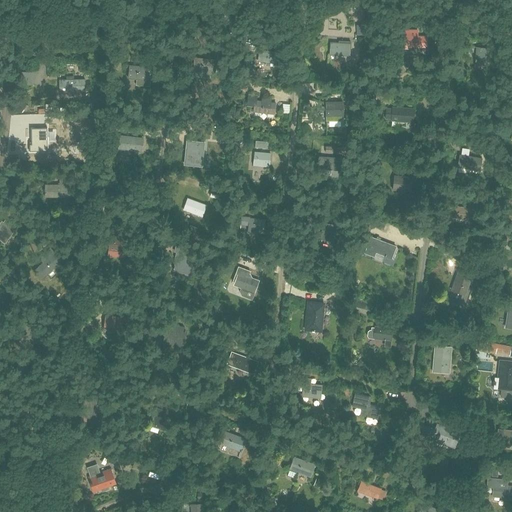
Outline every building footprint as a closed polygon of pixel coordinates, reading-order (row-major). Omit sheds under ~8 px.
[(405,30),(405,48),(409,48),(409,54),(420,55),(421,50),(426,50),(426,49),(427,49),(427,37),(416,36),(416,34),(418,34),(418,30),(405,30)] [(331,42),(330,55),(350,56),(351,44),(351,42),(339,41),(339,43),(331,42)] [(118,47),(113,55),(118,59),(123,50),(118,47)] [(476,47),(475,65),(491,66),(493,48),(476,47)] [(260,51),(259,61),(266,62),(266,65),(270,66),(271,62),(279,63),(280,53),(260,51)] [(119,57),(113,67),(118,70),(124,60),(119,57)] [(194,58),(193,70),(215,72),(216,60),(194,58)] [(129,66),(128,78),(150,79),(151,68),(129,66)] [(70,79),(59,80),(60,92),(69,92),(69,91),(71,91),(71,96),(77,95),(77,92),(85,92),(85,79),(74,79),(74,77),(70,77),(70,79)] [(370,88),(370,98),(384,98),(384,88),(370,88)] [(249,95),(247,105),(255,106),(254,111),(274,114),(276,104),(270,103),(270,99),(262,98),(262,102),(256,101),(256,96),(249,95)] [(22,102),(16,110),(21,113),(26,105),(22,102)] [(343,102),(326,102),(326,121),(343,120),(343,102)] [(387,108),(386,119),(392,119),(392,121),(392,126),(398,126),(399,121),(412,122),(413,122),(414,109),(413,109),(406,109),(406,110),(403,110),(403,108),(393,107),(393,109),(387,108)] [(111,115),(106,118),(111,127),(117,124),(111,115)] [(25,145),(25,153),(44,153),(44,129),(27,129),(27,145),(25,145)] [(121,136),(119,148),(131,150),(131,151),(133,151),(133,150),(142,151),(143,139),(121,136)] [(187,141),(185,164),(202,166),(204,146),(200,145),(200,142),(187,141)] [(255,152),(254,165),(269,167),(271,154),(255,152)] [(459,155),(458,167),(480,170),(481,158),(459,155)] [(319,157),(318,169),(340,170),(341,158),(319,157)] [(394,175),(393,190),(411,192),(412,177),(394,175)] [(45,185),(45,197),(71,197),(71,185),(45,185)] [(212,185),(211,191),(221,193),(222,188),(212,185)] [(95,199),(93,205),(103,208),(105,202),(95,199)] [(188,199),(184,210),(202,216),(206,205),(188,199)] [(451,206),(449,216),(470,219),(472,209),(451,206)] [(242,217),(241,224),(249,225),(249,231),(264,233),(266,220),(250,219),(250,218),(242,217)] [(377,220),(374,226),(384,230),(386,224),(377,220)] [(0,240),(4,244),(17,227),(14,224),(10,229),(1,222),(0,223),(0,240)] [(321,223),(321,227),(323,227),(321,239),(334,241),(336,225),(321,223)] [(110,236),(109,250),(126,252),(127,245),(128,245),(128,241),(127,241),(127,238),(110,236)] [(371,237),(365,253),(374,256),(376,252),(385,256),(386,257),(386,256),(392,258),(396,246),(371,237)] [(45,261),(34,271),(41,278),(62,260),(50,248),(41,257),(45,261)] [(174,266),(173,269),(174,269),(186,272),(185,273),(193,275),(196,264),(185,261),(189,249),(186,248),(185,254),(177,252),(175,258),(176,259),(174,266)] [(239,267),(233,282),(235,282),(234,285),(255,292),(259,281),(252,278),(251,278),(250,275),(249,275),(250,271),(239,267)] [(456,277),(452,290),(465,295),(472,274),(459,270),(457,274),(456,277)] [(307,310),(305,330),(312,331),(312,333),(314,333),(314,331),(321,332),(324,304),(315,303),(315,308),(314,308),(312,309),(312,310),(307,310)] [(105,315),(104,329),(121,331),(122,317),(105,315)] [(163,343),(162,346),(175,349),(175,350),(182,352),(186,334),(182,333),(184,328),(174,325),(174,322),(169,321),(165,336),(163,343)] [(20,323),(19,331),(24,332),(24,337),(23,338),(25,339),(25,338),(34,339),(34,342),(41,343),(43,331),(37,331),(38,325),(20,323)] [(368,332),(368,336),(369,338),(374,339),(373,339),(374,339),(384,340),(384,341),(385,341),(385,340),(391,341),(393,329),(375,327),(375,326),(375,329),(372,328),(372,331),(370,331),(368,332)] [(238,335),(234,339),(242,346),(246,343),(238,335)] [(511,347),(478,342),(476,349),(495,353),(496,350),(510,353),(510,355),(511,355),(511,347)] [(435,346),(433,372),(444,373),(450,373),(450,370),(452,350),(443,349),(443,347),(435,346)] [(232,352),(227,364),(254,373),(258,362),(232,352)] [(493,381),(493,384),(494,384),(494,388),(501,388),(502,389),(502,390),(504,392),(508,393),(510,391),(510,389),(511,389),(511,361),(500,360),(499,367),(498,377),(495,377),(494,381),(493,381)] [(235,370),(234,373),(245,376),(244,380),(252,383),(254,376),(235,370)] [(299,378),(298,385),(304,386),(303,396),(321,398),(322,385),(310,384),(310,379),(299,378)] [(356,394),(353,407),(363,409),(361,415),(378,419),(378,420),(378,419),(381,407),(370,405),(372,397),(356,394)] [(85,399),(84,406),(87,406),(86,416),(85,415),(85,417),(87,417),(92,418),(91,423),(99,424),(102,406),(96,406),(97,400),(85,399)] [(189,399),(188,404),(197,407),(199,402),(189,399)] [(204,405),(203,410),(212,413),(214,408),(204,405)] [(152,422),(151,425),(152,425),(152,424),(164,428),(164,429),(171,432),(175,420),(165,417),(166,411),(156,408),(154,414),(155,414),(153,422),(152,422)] [(431,430),(427,439),(433,441),(434,439),(440,441),(447,444),(454,447),(454,446),(459,433),(439,426),(437,432),(431,430)] [(511,430),(499,429),(497,444),(510,445),(511,430)] [(225,432),(221,443),(242,451),(246,440),(225,432)] [(323,448),(320,455),(332,460),(335,452),(323,448)] [(339,454),(337,460),(346,463),(348,458),(339,454)] [(294,457),(288,475),(295,478),(298,471),(311,476),(315,465),(294,457)] [(98,463),(88,467),(92,476),(92,477),(93,476),(94,479),(90,480),(94,490),(116,483),(111,470),(102,473),(98,463)] [(323,479),(317,477),(314,485),(319,488),(323,479)] [(488,478),(487,487),(493,488),(492,496),(511,498),(511,486),(507,486),(508,480),(488,478)] [(361,485),(358,491),(377,499),(381,489),(362,481),(360,481),(359,484),(361,485)] [(195,494),(187,496),(189,503),(197,501),(195,494)] [(456,497),(454,502),(464,505),(465,500),(456,497)]
